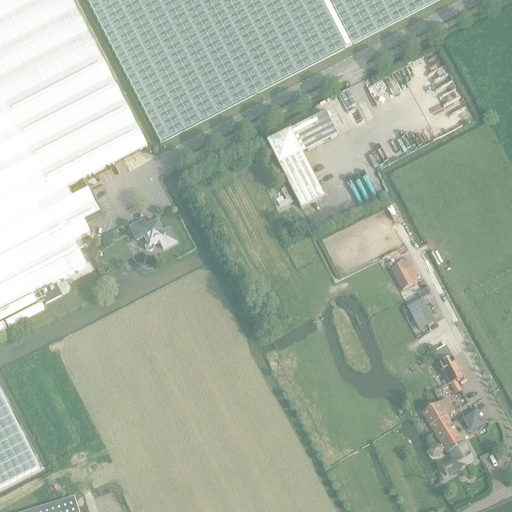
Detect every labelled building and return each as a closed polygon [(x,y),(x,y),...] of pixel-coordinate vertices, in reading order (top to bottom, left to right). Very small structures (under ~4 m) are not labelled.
[(89,191),(75,198),(72,200),(67,189),(69,188),(147,148),(71,0),(0,0),(0,310),(86,266),(79,252),(75,243),(82,239),(91,235),(85,223),(101,215),(89,191)] [(86,0),(160,144),(441,0),(86,0)] [(301,209),(324,197),(302,155),(338,136),(326,113),(267,143),(301,209)] [(285,189),(281,191),(286,202),(278,206),(280,211),(293,205),(291,199),(290,200),(285,189)] [(170,229),(163,233),(158,224),(156,224),(147,228),(144,221),(130,228),(137,241),(144,238),(147,244),(146,244),(145,248),(147,251),(150,252),(153,251),(154,247),(153,246),(160,243),(163,250),(177,243),(170,229)] [(112,235),(101,240),(104,246),(112,242),(115,241),(112,235)] [(402,264),(391,270),(402,290),(413,284),(402,264)] [(46,305),(62,297),(56,286),(41,294),(46,305)] [(422,301),(408,309),(419,330),(434,323),(422,301)] [(463,378),(452,358),(440,364),(451,385),(449,386),(455,396),(462,392),(456,382),(463,378)] [(0,393),(0,488),(39,469),(0,393)] [(431,446),(430,452),(433,458),(439,457),(442,452),(442,451),(444,450),(447,454),(449,453),(454,460),(442,467),(448,476),(473,461),(446,416),(454,411),(446,398),(439,403),(438,402),(422,412),(441,444),(438,446),(438,445),(431,446)] [(77,511),(74,499),(30,511),(77,511)]
